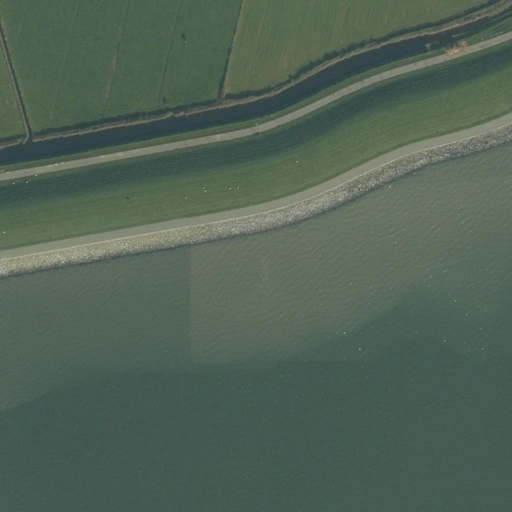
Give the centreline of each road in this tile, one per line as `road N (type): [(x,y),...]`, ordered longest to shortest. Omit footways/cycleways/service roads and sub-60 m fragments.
road 1 (unclassified): [(0,181),(257,131),(365,82),(511,34)]
road 2 (unclassified): [(0,265),(271,212),(511,121)]
